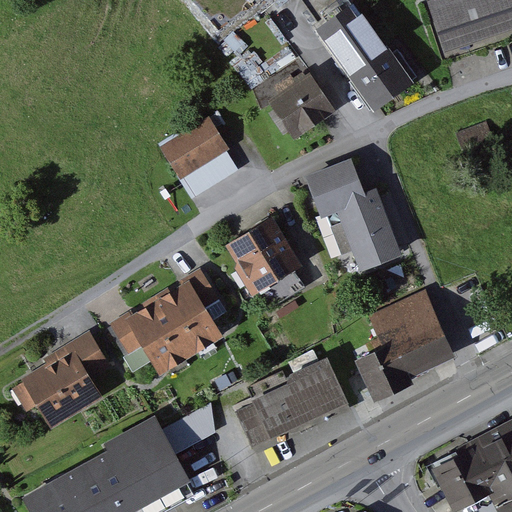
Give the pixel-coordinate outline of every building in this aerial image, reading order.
[(243,0),(253,9),(260,0),(243,0)] [(511,0),(442,0),(430,4),(449,56),(511,34),(511,0)] [(325,34),(380,109),(421,79),(401,50),(394,55),(361,9),(325,34)] [(317,73),(272,105),(296,138),(340,106),(317,73)] [(212,121),(164,154),(183,182),(231,149),(212,121)] [(489,126),(458,138),(466,158),(496,146),(489,126)] [(367,187),(353,154),(307,174),(321,207),(333,202),(367,187)] [(360,265),(401,247),(374,185),(367,187),(333,202),(360,265)] [(281,221),(233,249),(260,295),(308,268),(281,221)] [(133,322),(163,371),(225,334),(195,285),(133,322)] [(425,291),(369,316),(379,339),(354,351),(377,402),(413,386),(410,379),(456,358),(425,291)] [(133,361),(146,353),(130,328),(117,336),(133,361)] [(46,407),(56,425),(106,397),(93,375),(107,367),(90,337),(55,357),(59,364),(17,388),(32,415),(46,407)] [(237,416),(254,453),(355,407),(334,361),(295,379),(299,388),(237,416)] [(162,431),(176,456),(215,434),(211,403),(162,431)] [(21,500),(27,511),(175,511),(199,499),(154,418),(104,445),(108,452),(21,500)] [(511,427),(477,448),(503,493),(511,487),(511,427)] [(451,511),(469,511),(503,493),(477,448),(430,475),(451,511)] [(511,508),(511,487),(503,493),(507,499),(511,508)] [(511,511),(511,508),(507,499),(489,511),(511,511)]
